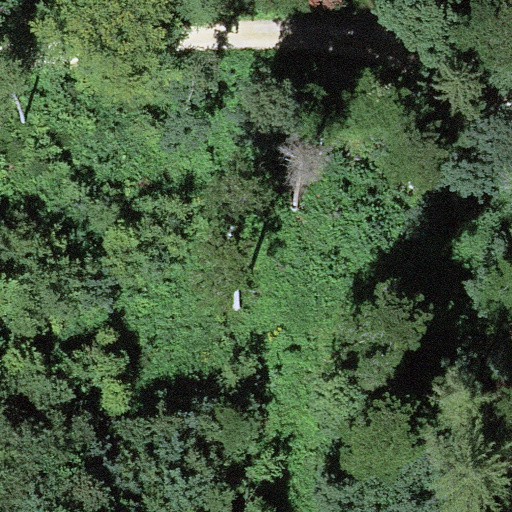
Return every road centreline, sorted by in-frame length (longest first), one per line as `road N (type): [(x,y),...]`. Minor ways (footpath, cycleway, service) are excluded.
road 1 (track): [(0,56),(229,32),(336,38),(472,104),(511,136)]
road 2 (track): [(325,0),(336,38),(441,0)]
